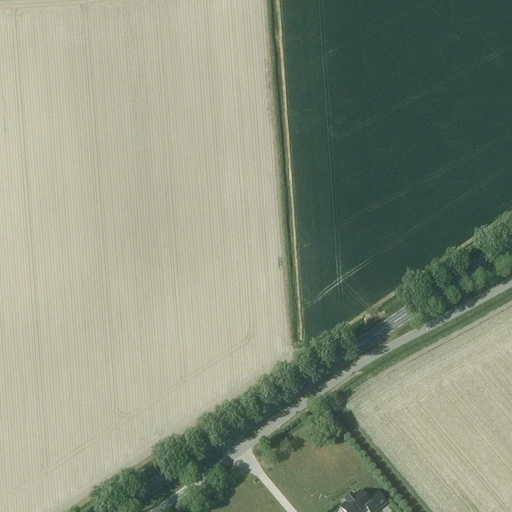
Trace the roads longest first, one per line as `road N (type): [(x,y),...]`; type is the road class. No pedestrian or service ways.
road 1 (primary): [(111,511),(511,241)]
road 2 (unclassified): [(155,511),(352,369),(511,280)]
